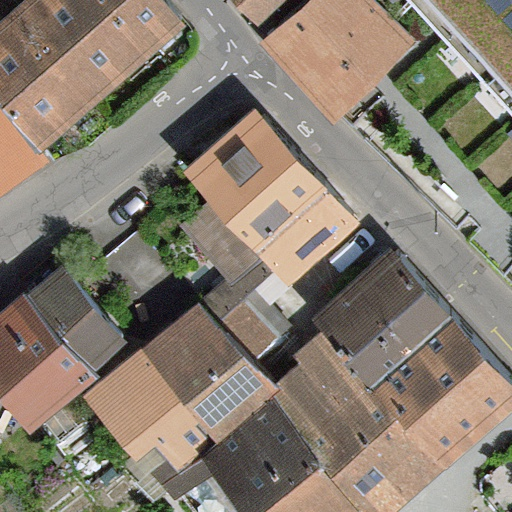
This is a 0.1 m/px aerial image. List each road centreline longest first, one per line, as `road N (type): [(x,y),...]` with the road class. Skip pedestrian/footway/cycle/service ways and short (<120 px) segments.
road 1 (residential): [(248,61),(511,323)]
road 2 (residential): [(248,61),(0,235)]
